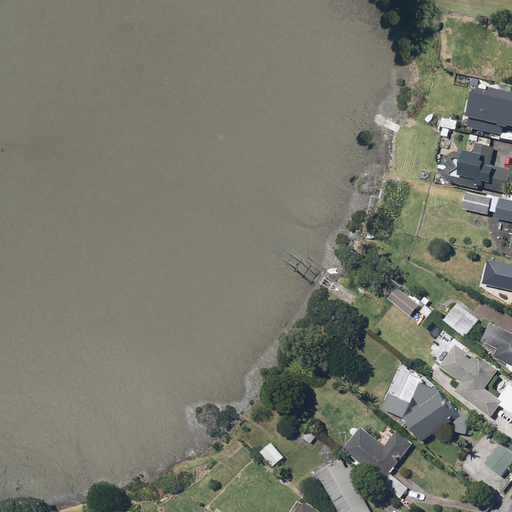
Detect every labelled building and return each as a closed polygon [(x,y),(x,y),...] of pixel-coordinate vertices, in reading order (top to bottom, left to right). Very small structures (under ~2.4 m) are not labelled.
[(511,95),(475,88),(468,120),(511,129),(511,95)] [(460,124),(446,120),(444,129),(446,130),(458,132),(460,124)] [(449,152),(444,184),(507,194),(510,170),(491,167),(494,149),(475,146),(474,156),(449,152)] [(492,201),(465,194),(462,210),(489,217),(492,201)] [(495,220),(511,223),(511,201),(499,199),(495,220)] [(511,267),(493,264),(487,288),(511,293),(511,267)] [(401,291),(392,302),(413,319),(422,308),(401,291)] [(458,303),(442,321),(464,340),(479,321),(458,303)] [(511,334),(492,324),(482,344),(497,352),(494,359),(508,366),(506,370),(511,374),(511,334)] [(492,419),(501,407),(511,415),(511,387),(509,385),(499,400),(485,390),(498,373),(480,360),(476,366),(467,359),(469,356),(456,347),(440,369),(462,384),(456,392),(492,419)] [(422,446),(456,422),(454,437),(467,438),(469,414),(457,413),(450,403),(446,406),(438,393),(420,386),(410,405),(390,395),(382,411),(405,423),(422,446)] [(362,428),(343,451),(401,499),(409,489),(390,473),(414,444),(398,431),(385,447),(362,428)] [(276,442),(264,452),(276,468),(288,458),(276,442)] [(511,464),(511,452),(501,445),(485,466),(506,482),(511,474),(511,469),(510,468),(511,464)] [(343,462),(318,476),(339,511),(370,511),(358,490),(366,485),(356,466),(347,471),(343,462)] [(325,511),(309,501),(301,511),(325,511)]
